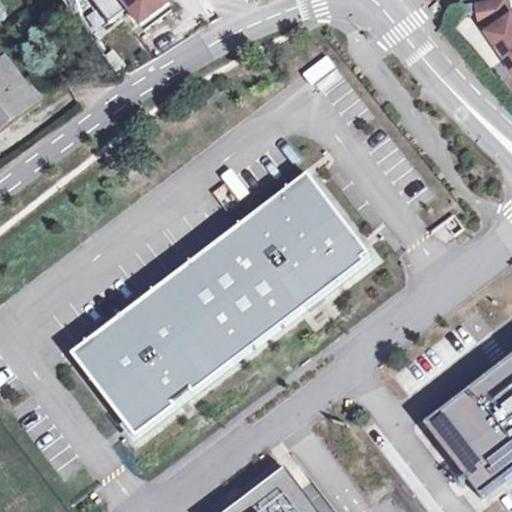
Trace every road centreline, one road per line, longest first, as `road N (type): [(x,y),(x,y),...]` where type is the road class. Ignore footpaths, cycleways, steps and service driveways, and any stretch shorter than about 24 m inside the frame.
road 1 (unclassified): [(511,240),(153,511)]
road 2 (residential): [(0,192),(159,75),(239,30),(317,0)]
road 3 (tertiary): [(376,0),(511,147)]
